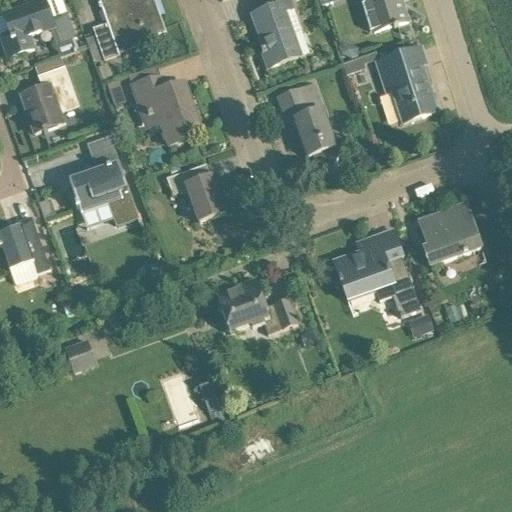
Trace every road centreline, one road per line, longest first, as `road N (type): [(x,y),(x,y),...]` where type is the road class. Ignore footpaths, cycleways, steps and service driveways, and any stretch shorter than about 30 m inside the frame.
road 1 (residential): [(201,0),(282,201),(305,212),(328,209),(478,156),(488,142)]
road 2 (residential): [(488,142),(443,0)]
